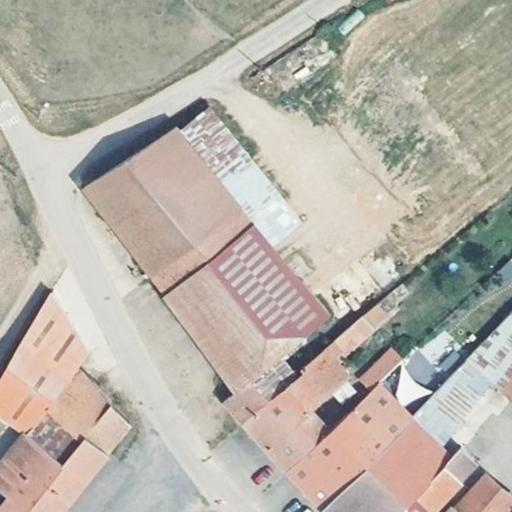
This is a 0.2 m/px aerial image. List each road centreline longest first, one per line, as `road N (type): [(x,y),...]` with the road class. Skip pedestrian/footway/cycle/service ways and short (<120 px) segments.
road 1 (residential): [(40,181),(166,416),(239,511)]
road 2 (residential): [(40,181),(334,0)]
